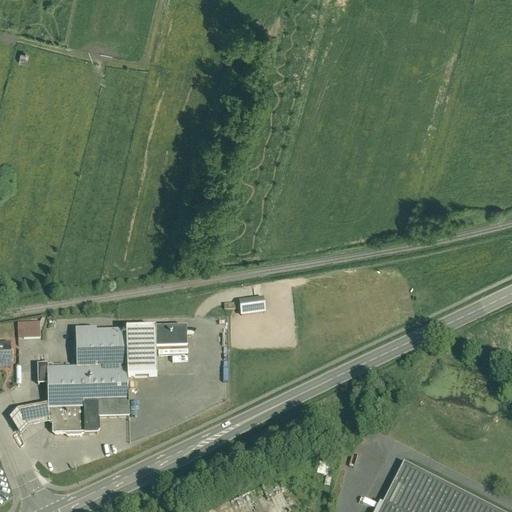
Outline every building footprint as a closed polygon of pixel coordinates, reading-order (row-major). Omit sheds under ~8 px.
[(33,49),(24,47),(22,56),(31,57),(33,49)] [(266,299),(240,302),(242,317),(268,314),(266,299)] [(25,325),(25,340),(42,340),(41,324),(25,325)] [(191,328),(74,331),(75,370),(49,371),(49,385),(50,422),(53,425),(56,425),(56,434),(59,437),(66,436),(69,439),(83,439),(85,436),(100,436),(103,433),(103,421),(132,420),(131,379),(162,378),(161,350),(191,349),(191,328)] [(0,370),(13,370),(12,346),(0,345),(0,370)] [(37,385),(49,385),(49,371),(49,367),(36,367),(37,385)] [(329,476),(331,463),(321,461),(319,474),(329,476)] [(500,511),(407,464),(382,511),(500,511)]
